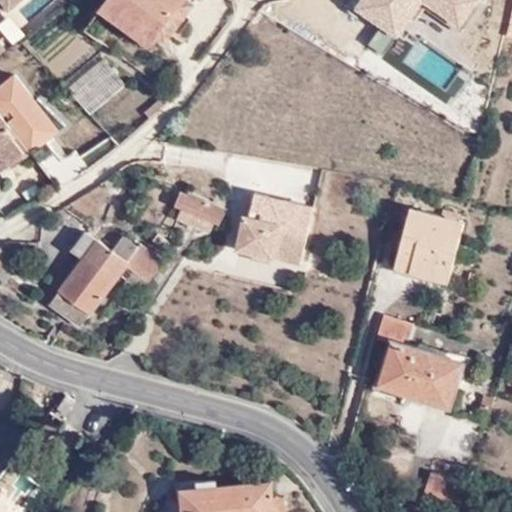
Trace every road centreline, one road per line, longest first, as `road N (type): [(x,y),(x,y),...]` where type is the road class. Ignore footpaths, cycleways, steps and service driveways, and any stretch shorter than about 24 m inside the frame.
road 1 (tertiary): [(0,334),(42,359),(275,426),(307,452),(350,511)]
road 2 (residential): [(244,5),(179,103),(101,171),(0,230)]
